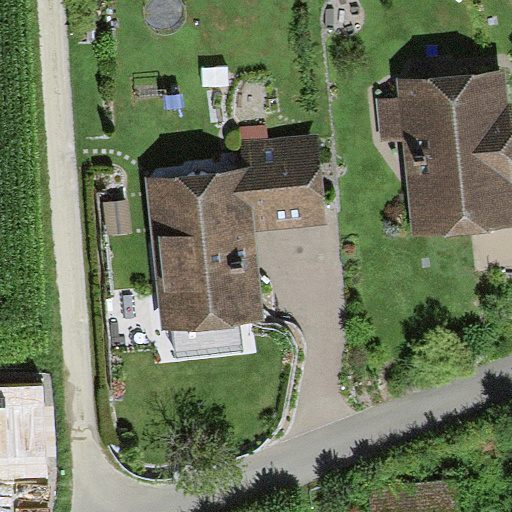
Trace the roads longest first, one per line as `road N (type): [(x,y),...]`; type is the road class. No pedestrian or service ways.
road 1 (track): [(55,0),(85,472),(101,511)]
road 2 (residential): [(143,511),(511,373)]
